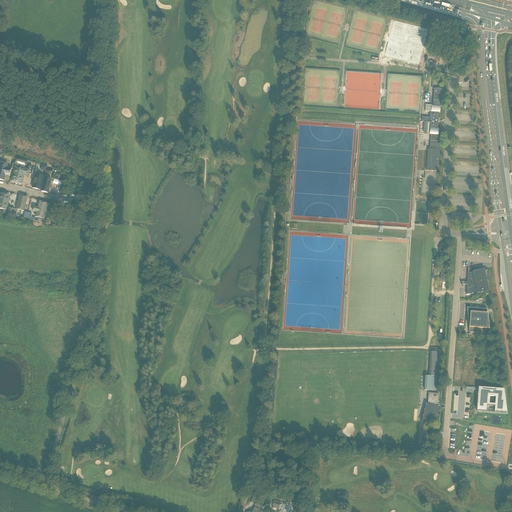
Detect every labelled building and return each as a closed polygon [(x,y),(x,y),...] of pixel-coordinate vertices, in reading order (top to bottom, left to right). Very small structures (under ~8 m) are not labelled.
[(430,112),(429,117),(422,117),(422,119),(438,121),(439,113),(440,113),(440,106),(442,107),(443,90),(442,89),(441,89),(440,89),(438,88),(437,88),(436,89),(434,89),(433,105),(431,105),(431,106),(425,105),(425,112),(430,112)] [(438,121),(422,119),(422,122),(429,122),(428,128),(430,128),(429,135),(431,135),(430,149),(428,149),(426,171),(438,172),(440,150),(439,150),(440,135),(438,135),(439,128),(438,128),(438,121)] [(10,176),(12,169),(7,168),(8,165),(0,162),(0,180),(4,181),(5,175),(10,176)] [(15,166),(11,182),(22,185),(24,176),(29,177),(30,170),(15,166)] [(35,174),(32,188),(40,191),(44,176),(35,174)] [(48,193),(52,179),(44,178),(41,191),(48,193)] [(0,194),(0,209),(7,211),(10,196),(0,194)] [(19,195),(16,209),(24,211),(28,197),(19,195)] [(44,219),(48,203),(39,201),(38,207),(34,206),(32,212),(36,213),(35,217),(44,219)] [(69,212),(71,204),(64,202),(62,210),(69,212)] [(475,272),(473,273),(469,273),(468,273),(467,283),(466,283),(466,285),(467,285),(466,295),(473,294),(473,293),(479,292),(488,293),(489,281),(488,281),(488,280),(486,280),(487,271),(475,270),(475,272)] [(488,314),(486,314),(487,309),(467,308),(469,332),(485,333),(485,329),(489,329),(488,314)] [(430,352),(429,376),(425,376),(425,390),(434,391),(434,378),(432,378),(432,377),(437,377),(438,352),(430,352)] [(479,388),(477,412),(507,414),(504,390),(479,388)] [(427,408),(429,408),(427,417),(435,420),(438,408),(439,394),(428,393),(427,408)] [(275,500),(272,507),(278,509),(281,502),(275,500)]
